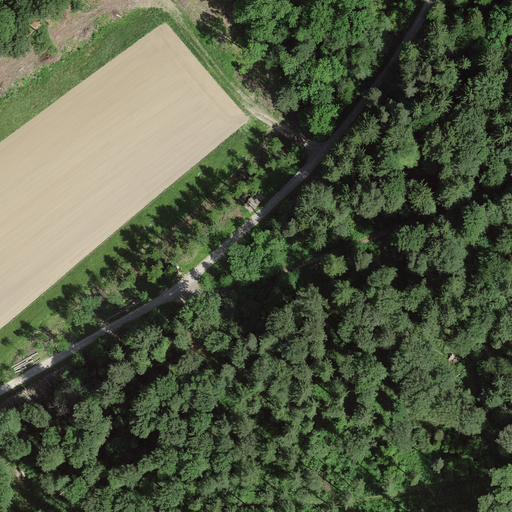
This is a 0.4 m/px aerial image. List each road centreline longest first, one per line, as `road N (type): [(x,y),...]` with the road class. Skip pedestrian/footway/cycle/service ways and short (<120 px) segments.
road 1 (track): [(428,0),(406,49),(262,227),(188,286),(0,392)]
road 2 (track): [(188,286),(205,295),(448,215),(511,184)]
